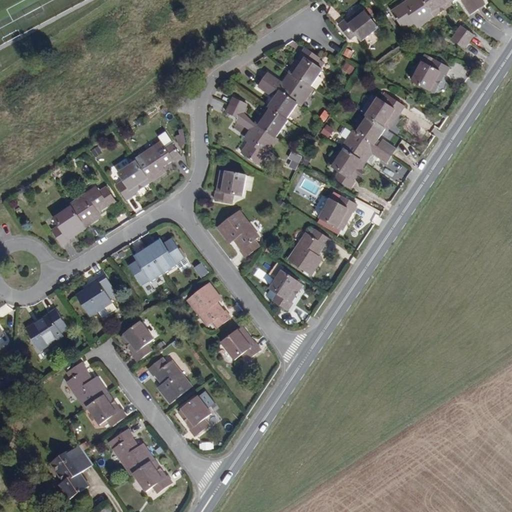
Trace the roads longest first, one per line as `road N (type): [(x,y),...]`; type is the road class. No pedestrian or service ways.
road 1 (tertiary): [(511,53),(300,365)]
road 2 (residential): [(310,21),(212,80),(200,114),(200,175),(180,206)]
road 3 (residential): [(180,206),(300,365)]
road 4 (residential): [(106,351),(215,493)]
road 5 (tertiary): [(300,365),(215,493)]
road 6 (residential): [(180,206),(76,272),(50,272)]
